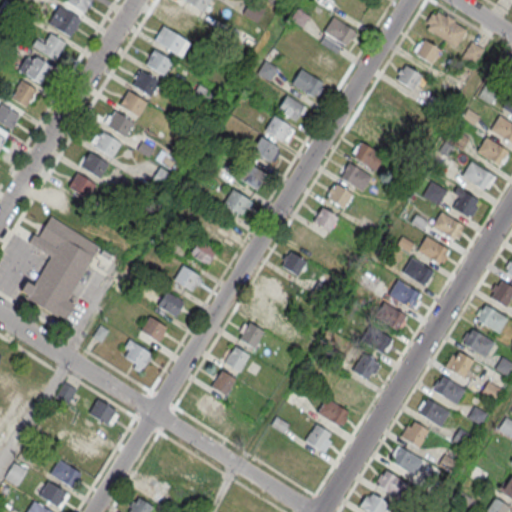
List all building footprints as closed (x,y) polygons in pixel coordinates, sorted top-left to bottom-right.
[(91,0),(84,12),(65,0),(91,0)] [(210,0),(203,12),(183,0),(210,0)] [(250,0),(242,14),(256,22),(265,8),(251,0),(250,0)] [(60,7),(79,18),(68,36),(49,24),(60,7)] [(179,7),(198,19),(190,33),(170,21),(179,7)] [(302,25),(308,16),(298,9),(291,18),(302,25)] [(456,46),(467,26),(434,9),(423,28),(456,46)] [(346,48),(357,31),(333,16),(322,32),(346,48)] [(163,25),(190,42),(181,57),(153,40),(163,25)] [(50,33),(65,42),(54,60),(31,46),(36,38),(44,43),(50,33)] [(423,39),(414,53),(430,63),(439,49),(423,39)] [(306,56),(328,70),(337,55),(315,41),(306,56)] [(483,49),(472,42),(463,55),(474,62),(483,49)] [(153,49),(172,61),(163,76),(144,64),(153,49)] [(257,74),(268,80),(276,68),(265,61),(257,74)] [(405,64),(396,79),(411,89),(420,74),(405,64)] [(140,70),(159,82),(150,96),(131,84),(140,70)] [(300,70),(291,84),(310,96),(319,81),(300,70)] [(10,97),(27,107),(37,89),(20,79),(10,97)] [(397,115),(405,98),(388,89),(379,105),(397,115)] [(128,90),(147,102),(138,117),(118,105),(128,90)] [(511,92),(501,108),(511,114),(511,92)] [(286,96),(277,110),(295,122),(304,107),(286,96)] [(437,113),(442,101),(431,96),(426,108),(437,113)] [(0,103),(1,102),(20,114),(11,129),(0,122),(0,103)] [(114,111),(133,123),(125,137),(105,125),(114,111)] [(364,131),(380,141),(390,124),(373,115),(364,131)] [(511,123),(498,115),(489,130),(511,143),(511,141),(511,123)] [(273,116),(264,130),(283,142),(292,128),(273,116)] [(102,131),(121,143),(112,158),(92,146),(102,131)] [(260,136),(251,150),(270,162),(278,148),(260,136)] [(485,137),(476,151),(497,165),(506,150),(485,137)] [(361,141),(352,156),(374,170),(383,155),(361,141)] [(89,152),(108,164),(99,178),(79,166),(89,152)] [(267,174),(243,160),(233,177),(257,190),(267,174)] [(470,161),(460,176),(482,189),(484,187),(487,188),(494,176),(470,161)] [(348,162),(339,177),(361,190),(370,176),(348,162)] [(175,178),(159,167),(149,182),(165,192),(175,178)] [(76,172),(95,184),(86,199),(67,187),(76,172)] [(437,204),(445,191),(430,182),(422,195),(437,204)] [(336,184),(351,193),(342,207),(327,198),(336,184)] [(231,189),(222,203),(241,215),(250,200),(231,189)] [(469,218),(479,202),(459,189),(449,206),(469,218)] [(74,219),(84,204),(63,192),(54,207),(74,219)] [(322,206),(337,215),(328,230),(313,221),(322,206)] [(440,211),(431,226),(453,239),(462,225),(440,211)] [(29,241),(33,233),(38,236),(50,214),(99,245),(66,298),(73,302),(64,317),(58,314),(57,316),(25,297),(26,294),(19,290),(25,279),(34,284),(52,255),(29,241)] [(225,240),(234,226),(216,215),(206,229),(225,240)] [(321,237),(304,227),(295,241),(312,252),(321,237)] [(426,236),(417,250),(438,264),(447,249),(426,236)] [(199,239),(190,254),(206,264),(215,250),(199,239)] [(291,251),(306,260),(297,275),(282,266),(291,251)] [(410,257),(401,271),(423,285),(432,271),(410,257)] [(182,265),(173,279),(190,290),(199,275),(182,265)] [(275,274),(290,284),(281,298),(266,289),(275,274)] [(488,295),(505,307),(511,295),(511,286),(500,278),(488,295)] [(388,296),(415,308),(422,292),(395,280),(388,296)] [(166,290),(157,305),(174,315),(183,301),(166,290)] [(263,298),(278,307),(267,324),(253,315),(263,298)] [(398,331),(407,316),(384,302),(375,317),(398,331)] [(484,305),(475,320),(497,333),(506,318),(484,305)] [(148,316),(140,330),(158,342),(167,328),(148,316)] [(249,321),(263,330),(253,348),(238,338),(249,321)] [(393,338),(373,325),(363,342),(383,354),(393,338)] [(296,347),(304,337),(294,329),(286,339),(296,347)] [(471,329),(462,344),(484,357),(493,342),(471,329)] [(234,345),(249,354),(238,371),(223,362),(234,345)] [(463,377),(473,359),(454,349),(444,366),(463,377)] [(350,370),(369,381),(379,362),(360,352),(350,370)] [(493,369),(501,356),(511,363),(511,369),(507,378),(493,369)] [(221,369),(236,378),(225,395),(210,386),(221,369)] [(353,403),(363,388),(341,374),(331,389),(353,403)] [(443,376),(434,390),(455,404),(464,389),(443,376)] [(479,393),(487,380),(501,389),(492,402),(479,393)] [(75,389),(66,403),(54,396),(63,382),(75,389)] [(194,408),(216,420),(224,403),(202,392),(194,408)] [(349,409),(324,398),(317,414),(342,425),(349,409)] [(97,399),(88,413),(106,425),(115,411),(97,399)] [(423,416),(439,426),(448,412),(432,402),(423,416)] [(467,417),(473,406),(486,414),(479,425),(467,417)] [(73,432),(97,446),(106,431),(82,417),(73,432)] [(497,430),(505,417),(511,421),(511,436),(510,439),(497,430)] [(399,437),(418,447),(428,428),(409,418),(399,437)] [(305,443),(325,452),(334,432),(314,423),(305,443)] [(452,440),(459,428),(472,436),(465,448),(452,440)] [(94,452),(70,437),(63,450),(86,464),(94,452)] [(157,464),(177,477),(187,462),(167,449),(157,464)] [(397,464),(413,475),(422,460),(406,450),(397,464)] [(58,460),(49,474),(68,486),(77,471),(58,460)] [(13,463),(26,470),(16,486),(4,479),(13,463)] [(397,500),(408,483),(384,468),(374,486),(397,500)] [(145,491),(162,500),(171,483),(155,474),(145,491)] [(511,499),(500,492),(510,476),(511,477),(511,499)] [(47,481),(38,495),(57,507),(66,493),(47,481)] [(362,508),(368,511),(382,511),(388,504),(371,494),(362,508)] [(128,511),(138,496),(153,505),(148,511),(128,511)] [(484,511),(494,497),(510,508),(507,511),(484,511)] [(49,511),(33,501),(25,511),(49,511)]
